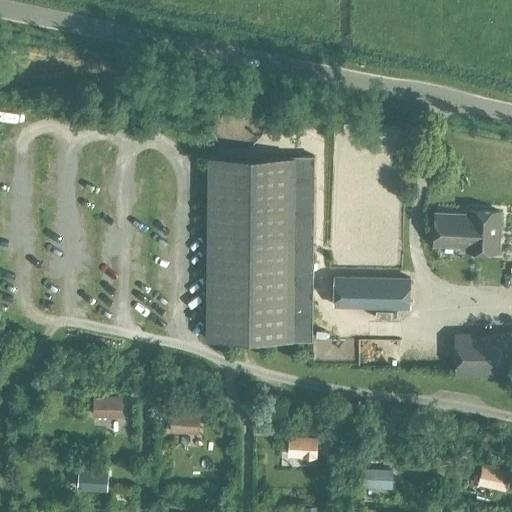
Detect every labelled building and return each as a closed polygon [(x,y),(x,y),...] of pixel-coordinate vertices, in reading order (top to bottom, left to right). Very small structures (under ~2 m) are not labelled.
[(313,340),(315,155),(290,155),(290,156),(209,156),(207,338),(288,339),(288,340),(313,340)] [(499,251),(501,211),(469,209),(469,213),(437,212),(435,244),(467,245),(467,249),(499,251)] [(410,307),(411,278),(335,276),(335,305),(410,307)] [(457,373),(511,372),(511,332),(457,333),(457,373)] [(121,411),(122,397),(95,396),(95,414),(109,415),(109,411),(121,411)] [(200,412),(172,410),(170,431),(199,433),(200,412)] [(334,440),(335,432),(323,431),(323,439),(334,440)] [(289,456),(317,457),(318,436),(289,435),(289,456)] [(50,459),(51,451),(40,449),(38,457),(50,459)] [(478,484),(505,491),(510,469),(483,463),(478,484)] [(364,486),(392,486),(393,468),(364,467),(364,486)] [(108,470),(80,469),(79,487),(107,489),(108,470)]
